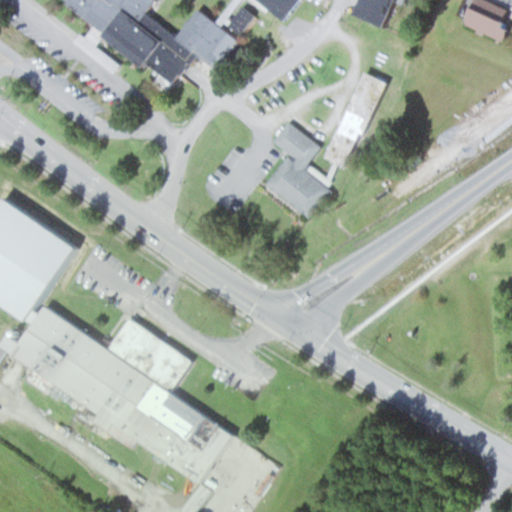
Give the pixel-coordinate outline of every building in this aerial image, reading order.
[(66,0),(66,1),(96,24),(85,38),(80,35),(76,39),(113,68),(117,64),(92,45),(102,32),(141,63),(144,59),(161,72),(154,82),(165,90),(178,72),(181,75),(189,65),(186,63),(188,61),(191,64),(198,56),(216,69),(239,39),(222,25),(224,22),(241,35),(256,15),(242,4),(232,18),(229,16),(241,0),(251,0),(267,12),(269,9),(284,21),(300,0),(66,0)] [(359,0),(354,11),(385,25),(396,0),(359,0)] [(511,34),(511,2),(475,2),(475,34),(511,34)] [(365,70),(327,155),(346,163),(360,132),(364,133),(388,81),(365,70)] [(289,119),(322,144),(304,168),(330,188),(310,214),(267,181),(288,154),(291,157),(293,155),(274,140),(289,119)] [(0,200),(3,196),(77,247),(34,308),(40,312),(45,305),(109,349),(130,318),(191,359),(169,390),(234,435),(201,482),(115,423),(110,429),(95,419),(100,412),(1,343),(8,334),(19,341),(32,322),(27,318),(26,320),(0,302),(0,200)]
